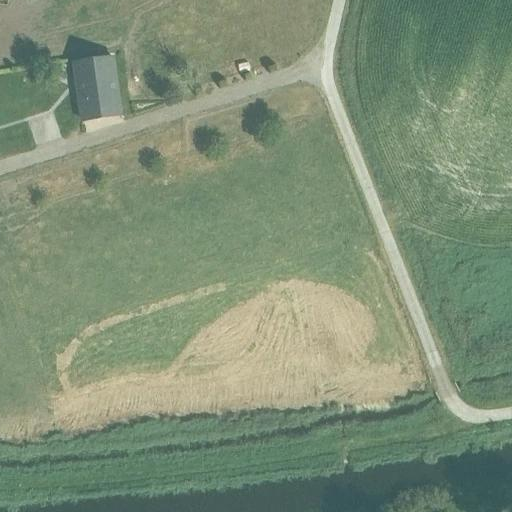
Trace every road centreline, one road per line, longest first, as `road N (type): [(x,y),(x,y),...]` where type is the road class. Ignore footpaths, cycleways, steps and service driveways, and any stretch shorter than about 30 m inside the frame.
road 1 (unclassified): [(511,414),(469,416),(444,386),(321,66),(340,0)]
road 2 (track): [(0,490),(141,482),(293,459),(413,436),(469,416)]
